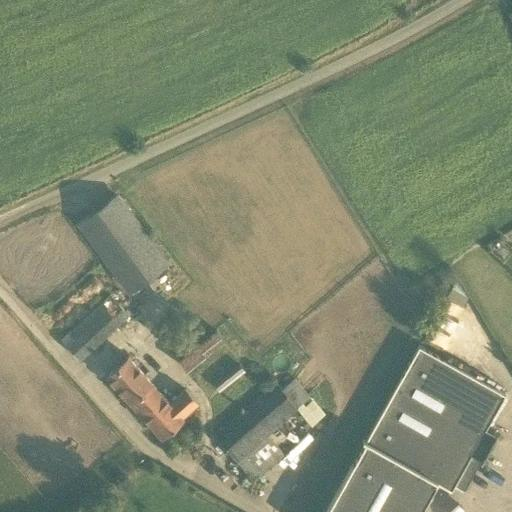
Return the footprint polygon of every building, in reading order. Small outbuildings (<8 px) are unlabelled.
[(130,291),(146,279),(165,264),(115,195),(79,222),(130,291)] [(61,340),(78,358),(127,314),(110,294),(61,340)] [(186,369),(204,354),(202,351),(221,335),(216,329),(178,359),(186,369)] [(495,435),(485,429),(505,393),(418,345),(324,511),(419,511),(436,482),(451,490),(471,454),(481,459),(480,462),(481,462),(497,433),(496,432),(495,435)] [(134,407),(155,388),(128,358),(106,376),(134,407)] [(219,390),(244,370),(239,363),(214,383),(219,390)] [(310,395),(294,377),(281,389),(276,383),(215,435),(253,479),(283,453),(267,433),(310,395)] [(169,403),(155,388),(134,407),(162,438),(184,419),(181,415),(196,402),(184,389),(169,403)]
